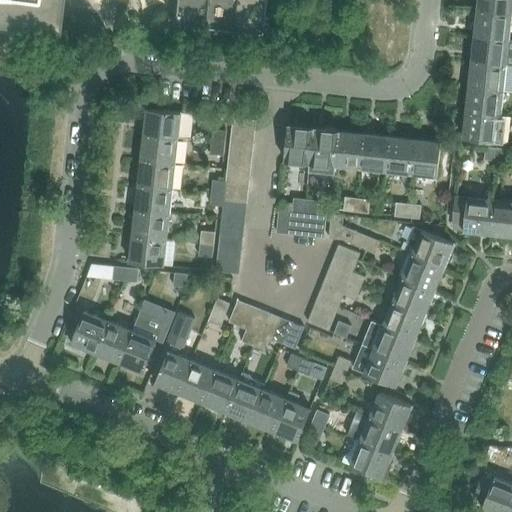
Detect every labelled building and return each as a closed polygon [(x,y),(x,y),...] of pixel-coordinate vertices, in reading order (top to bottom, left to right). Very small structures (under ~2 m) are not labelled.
[(0,0),(0,25),(58,32),(62,0),(175,0),(173,24),(260,34),(264,0),(0,0)] [(511,0),(478,0),(477,11),(511,15),(511,13),(511,0)] [(477,11),(475,36),(509,40),(511,15),(477,11)] [(475,36),(472,61),(506,65),(509,40),(475,36)] [(472,61),(469,87),(504,91),(511,91),(511,66),(506,65),(472,61)] [(469,87),(466,112),(501,116),(504,91),(469,87)] [(147,108),(144,134),(178,138),(191,139),(194,113),(147,108)] [(501,116),(466,112),(463,138),(506,143),(509,117),(501,116)] [(233,118),(232,130),(255,132),(256,120),(233,118)] [(284,160),(310,162),(314,128),(288,125),(284,160)] [(335,175),(336,165),(339,131),(314,128),(310,162),(309,172),(335,175)] [(213,129),(212,141),(225,143),(227,131),(213,129)] [(232,130),(230,141),(254,144),(255,132),(232,130)] [(336,165),(361,168),(365,133),(339,131),(336,165)] [(361,168),(386,170),(390,136),(365,133),(361,168)] [(144,134),(141,159),(176,163),(178,138),(144,134)] [(386,170),(412,173),(415,139),(390,136),(386,170)] [(415,139),(412,173),(438,176),(441,142),(415,139)] [(225,143),(212,141),(210,154),(224,156),(225,143)] [(230,141),(229,153),(252,156),(254,144),(230,141)] [(484,160),(497,161),(498,148),(486,147),(484,160)] [(498,148),(497,161),(510,163),(511,150),(498,148)] [(229,153),(228,165),(251,167),(252,156),(229,153)] [(141,159),(138,185),(173,189),(176,163),(141,159)] [(228,165),(226,177),(250,179),(251,167),(228,165)] [(226,177),(226,181),(225,188),(249,191),(250,179),(226,177)] [(213,180),(212,192),(224,194),(225,188),(226,181),(213,180)] [(138,185),(136,210),(170,214),(173,189),(138,185)] [(225,188),(224,194),(224,200),(247,203),(249,191),(225,188)] [(223,207),(223,212),(246,215),(247,203),(224,200),(224,194),(212,192),(210,205),(223,207)] [(453,230),(490,234),(494,199),(455,195),(452,223),(454,224),(453,230)] [(344,211),(356,212),(357,198),(345,197),(344,211)] [(303,212),(305,212),(306,200),(294,198),(293,211),(303,212)] [(357,198),(356,212),(369,213),(370,200),(357,198)] [(490,234),(511,236),(511,200),(494,199),(490,234)] [(314,213),(312,236),(324,237),(326,214),(318,214),(319,201),(306,200),(305,212),(314,213)] [(395,216),(407,218),(408,204),(396,203),(395,216)] [(408,204),(407,218),(420,219),(421,205),(408,204)] [(277,232),(289,234),(291,211),(279,209),(277,232)] [(136,210),(133,235),(167,239),(170,214),(136,210)] [(289,234),(300,235),(303,212),(293,211),(291,211),(289,234)] [(223,212),(221,224),(245,226),(246,215),(223,212)] [(300,235),(312,236),(314,213),(305,212),(303,212),(300,235)] [(350,244),(362,249),(367,236),(356,231),(343,226),(344,215),(332,215),(329,238),(342,240),(351,243),(350,244)] [(221,224),(220,236),(243,239),(245,226),(221,224)] [(406,252),(411,254),(444,267),(454,243),(421,229),(413,226),(407,241),(410,242),(406,252)] [(202,231),(200,243),(214,244),(215,233),(202,231)] [(167,239),(133,235),(130,262),(164,265),(167,239)] [(220,236),(219,247),(242,250),(243,239),(220,236)] [(367,236),(362,249),(374,254),(379,241),(367,236)] [(214,244),(200,243),(199,256),(213,257),(214,244)] [(339,245),(335,256),(356,265),(360,253),(339,245)] [(219,247),(218,259),(241,262),(242,250),(219,247)] [(335,256),(330,266),(352,275),(348,283),(361,288),(366,277),(354,272),(361,254),(360,253),(356,265),(335,256)] [(411,254),(402,277),(435,291),(444,267),(411,254)] [(241,262),(218,259),(216,271),(239,274),(241,262)] [(113,280),(124,281),(126,267),(114,266),(113,280)] [(330,266),(326,277),(347,286),(348,283),(352,275),(330,266)] [(126,267),(124,281),(138,283),(139,269),(126,267)] [(188,274),(175,273),(173,287),(187,288),(188,274)] [(326,277),(321,289),(343,297),(347,286),(326,277)] [(402,277),(392,301),(425,314),(435,291),(402,277)] [(347,286),(343,297),(343,298),(344,295),(356,300),(361,288),(348,283),(347,286)] [(321,289),(317,300),(339,309),(343,298),(343,297),(321,289)] [(218,298),(213,310),(226,315),(230,304),(218,298)] [(229,322),(240,326),(249,304),(238,300),(229,322)] [(317,300),(312,310),(334,319),(339,309),(317,300)] [(392,301),(383,325),(416,338),(425,314),(392,301)] [(242,341),(253,346),(258,334),(251,331),(260,309),(249,304),(240,326),(246,329),(242,341)] [(251,331),(258,334),(262,336),(271,313),(260,309),(251,331)] [(226,315),(213,310),(208,321),(221,327),(226,315)] [(334,319),(312,310),(308,322),(330,331),(334,319)] [(72,343),(96,353),(102,337),(109,321),(85,311),(72,343)] [(155,383),(179,392),(193,360),(178,354),(181,346),(184,347),(195,317),(178,311),(168,339),(170,340),(166,349),(168,350),(155,383)] [(126,346),(120,362),(144,372),(157,340),(162,328),(150,323),(153,317),(140,312),(132,330),(126,346)] [(271,313),(262,336),(270,339),(273,340),(282,318),(271,313)] [(293,322),(282,318),(273,340),(284,344),(293,322)] [(372,320),(362,344),(406,362),(416,338),(383,325),(372,320)] [(96,353),(120,362),(126,346),(132,330),(109,321),(102,337),(96,353)] [(334,333),(347,339),(352,326),(339,321),(334,333)] [(304,327),(293,322),(284,344),(295,349),(304,327)] [(258,334),(253,346),(265,351),(270,339),(262,336),(258,334)] [(406,362),(362,344),(352,368),(396,386),(406,362)] [(287,366),(298,371),(303,358),(292,354),(287,366)] [(335,366),(335,368),(347,373),(352,361),(339,356),(335,366)] [(303,358),(298,371),(310,376),(315,363),(303,358)] [(179,392),(203,402),(216,369),(193,360),(179,392)] [(347,373),(335,368),(330,379),(342,384),(347,373)] [(203,402),(227,412),(240,379),(216,369),(203,402)] [(227,412),(250,421),(264,388),(240,379),(227,412)] [(250,421),(274,431),(287,398),(264,388),(250,421)] [(287,398),(274,431),(298,440),(312,407),(297,401),(299,395),(290,391),(287,398)] [(371,414),(370,416),(402,429),(412,405),(380,392),(374,405),(365,402),(362,409),(361,410),(371,414)] [(317,410),(313,421),(325,426),(330,415),(317,410)] [(370,416),(360,440),(392,453),(402,429),(370,416)] [(325,426),(313,421),(308,433),(321,438),(325,426)] [(392,453),(360,440),(351,464),(383,477),(392,453)] [(481,509),(489,511),(507,511),(511,500),(511,483),(494,477),(493,480),(482,476),(473,497),(484,502),(481,509)]
